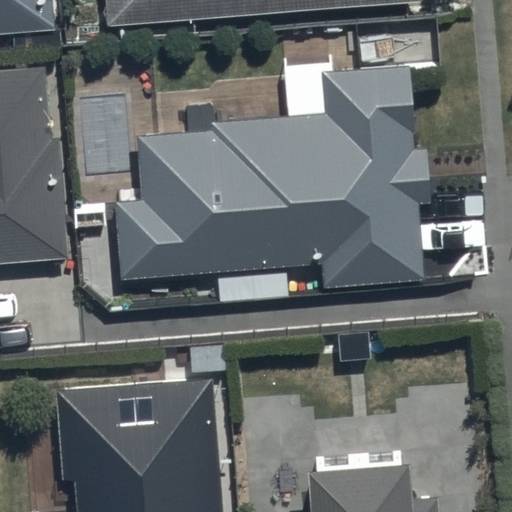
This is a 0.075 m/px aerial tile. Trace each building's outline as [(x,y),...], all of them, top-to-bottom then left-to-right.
[(0,0),(0,36),(54,32),(51,0),(0,0)] [(106,0),(109,26),(411,0),(106,0)] [(0,262),(71,257),(61,134),(50,135),(44,64),(0,67),(0,262)] [(324,112),(215,122),(213,106),(187,109),(189,131),(136,136),(141,197),(111,199),(119,282),(216,274),(219,303),(289,297),(286,267),(320,264),(322,288),(425,279),(418,203),(430,202),(425,146),(416,147),(408,65),(320,73),(324,112)] [(221,511),(212,378),(56,389),(63,479),(71,478),(73,511),(221,511)] [(293,446),(296,511),(422,511),(416,435),(293,446)]
